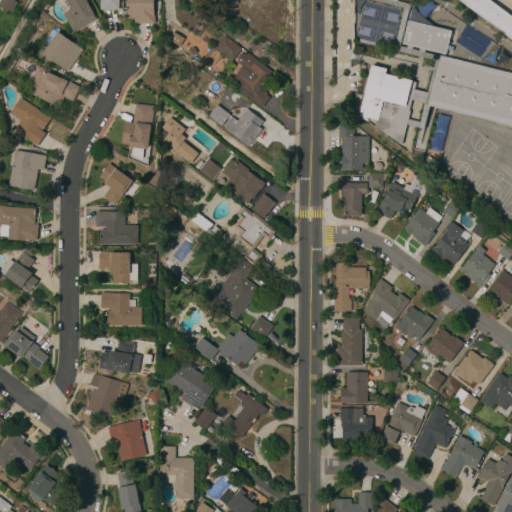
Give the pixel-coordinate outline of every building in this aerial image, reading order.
[(0,0),(12,0),(16,2),(10,13),(0,7),(0,0)] [(86,0),(95,16),(96,20),(73,32),(63,13),(71,9),(66,0),(86,0)] [(99,10),(99,0),(118,0),(118,10),(99,10)] [(153,0),(153,24),(133,23),(133,18),(126,18),(126,0),(153,0)] [(406,48),(407,46),(402,44),(408,21),(451,31),(445,55),(425,50),(424,53),(511,74),(511,126),(429,106),(423,130),(407,126),(402,145),(376,126),(377,121),(359,116),(360,115),(358,115),(363,93),(365,94),(372,66),(386,69),(385,75),(416,82),(414,90),(427,93),(435,61),(392,51),(403,9),(367,0),(397,0),(397,1),(410,4),(400,46),(406,48)] [(487,0),(511,18),(511,41),(457,0),(487,0)] [(51,28),(57,32),(58,32),(83,50),(67,72),(42,54),(48,46),(42,41),(51,28)] [(170,41),(176,33),(183,37),(178,46),(170,41)] [(240,49),(231,62),(214,49),(217,45),(215,44),(217,42),(218,43),(223,36),(240,49)] [(261,107),(229,84),(242,66),(234,61),(239,55),(247,53),(272,72),(259,89),(269,96),(261,107)] [(23,62),(25,58),(35,63),(32,71),(24,67),(22,70),(14,66),(17,59),(23,62)] [(72,101),(63,97),(59,107),(32,95),(35,88),(30,86),(33,80),(30,79),(36,66),(50,72),(49,73),(79,87),(72,101)] [(50,118),(43,129),(42,129),(41,131),(45,133),(36,146),(12,130),(19,120),(9,114),(19,98),(50,118)] [(153,106),(147,149),(143,149),(141,159),(132,155),(133,148),(129,147),(129,144),(121,144),(123,122),(133,123),(135,104),(153,106)] [(221,126),(208,116),(216,105),(229,115),(221,126)] [(262,121),(258,127),(261,129),(248,147),(223,127),(231,117),(235,119),(233,122),(234,123),(239,117),(238,117),(243,110),(244,111),(245,109),(262,121)] [(366,161),(363,161),(362,172),(338,172),(339,152),(340,152),(340,144),(341,144),(342,138),(338,138),(338,125),(350,125),(354,128),(353,137),(367,137),(366,161)] [(161,130),(173,134),(167,144),(159,139),(157,138),(159,134),(161,130)] [(43,170),(37,169),(33,191),(8,186),(14,150),(45,156),(43,170)] [(222,170),(231,160),(237,165),(238,164),(264,184),(257,194),(270,204),(262,214),(228,188),(230,184),(221,177),(215,185),(198,172),(199,171),(197,170),(203,162),(204,163),(208,159),(222,170)] [(115,205),(102,197),(109,187),(104,184),(105,182),(99,177),(108,164),(132,181),(115,205)] [(382,189),(368,188),(368,174),(383,174),(382,189)] [(421,196),(419,195),(406,220),(397,215),(398,214),(394,212),(391,219),(377,212),(391,182),(403,188),(405,184),(409,186),(414,176),(420,179),(419,181),(427,185),(421,196)] [(367,189),(368,189),(368,195),(361,195),(361,216),(344,216),(344,204),(343,204),(343,195),(341,195),(341,184),(367,184),(367,189)] [(374,204),(369,202),(373,191),(378,193),(374,204)] [(451,219),(442,212),(450,201),(459,208),(451,219)] [(0,206),(35,210),(34,225),(38,225),(36,240),(24,239),(24,241),(7,239),(7,237),(0,236),(0,206)] [(262,224),(264,222),(276,232),(268,240),(264,236),(253,249),(261,256),(253,267),(242,258),(249,249),(236,238),(240,233),(233,227),(240,219),(236,216),(243,207),(262,224)] [(441,217),(437,222),(438,223),(432,232),(434,233),(424,246),(414,239),(415,237),(409,233),(409,234),(404,230),(403,229),(418,208),(424,213),(428,208),(441,217)] [(137,246),(99,246),(99,230),(105,230),(105,227),(95,227),(95,211),(108,211),(108,212),(124,212),(124,225),(137,225),(137,246)] [(213,237),(194,223),(200,216),(218,229),(213,237)] [(480,238),(470,231),(475,224),(474,223),(477,218),(479,219),(478,221),(488,228),(480,238)] [(453,265),(442,257),(441,258),(431,250),(452,223),(463,232),(458,237),(468,245),(453,265)] [(511,252),(506,260),(497,253),(495,251),(497,248),(500,250),(505,242),(511,246),(511,252)] [(29,293),(4,275),(5,275),(0,272),(9,260),(13,263),(22,252),(27,246),(34,251),(30,257),(33,260),(27,270),(32,273),(30,275),(38,281),(29,293)] [(492,256),(488,261),(494,265),(488,274),(490,276),(480,289),(476,286),(477,284),(460,271),(475,251),(481,255),(485,250),(492,256)] [(136,281),(129,281),(129,284),(112,283),(112,275),(109,275),(109,268),(98,268),(98,252),(129,252),(129,264),(137,264),(136,281)] [(235,320),(217,306),(218,305),(213,301),(214,299),(212,297),(241,258),(252,267),(244,278),(258,289),(235,320)] [(365,272),(368,272),(368,289),(349,289),(349,297),(350,297),(350,312),(333,312),(333,298),(336,298),(336,264),(349,264),(349,268),(365,268),(365,272)] [(511,305),(510,308),(501,301),(500,303),(486,293),(502,272),(511,279),(511,305)] [(396,297),(399,294),(410,302),(394,321),(393,320),(389,325),(378,318),(375,321),(363,311),(373,296),(370,294),(376,286),(375,285),(379,279),(392,289),(390,292),(396,297)] [(141,307),(141,326),(105,325),(105,311),(109,311),(110,309),(100,308),(100,293),(112,293),(128,293),(128,307),(137,307),(141,307)] [(0,308),(5,301),(21,313),(0,340),(0,308)] [(418,312),(418,311),(424,315),(425,314),(434,321),(419,340),(413,336),(410,340),(394,328),(399,322),(411,307),(418,312)] [(264,339),(250,329),(258,317),(272,326),(264,339)] [(358,330),(362,330),(362,365),(338,366),(338,347),(341,347),(341,330),(343,330),(343,319),(358,319),(358,330)] [(33,337),(30,341),(39,347),(38,349),(48,357),(38,370),(26,361),(27,360),(22,356),(21,358),(2,345),(5,342),(14,329),(17,331),(20,327),(33,337)] [(442,330),(443,329),(450,335),(449,336),(450,337),(451,335),(455,338),(456,337),(464,343),(449,364),(438,356),(436,359),(429,353),(430,352),(425,349),(440,329),(442,330)] [(258,345),(255,349),(256,350),(245,365),(241,361),(236,367),(217,353),(212,361),(195,348),(202,338),(216,349),(228,333),(233,337),(238,330),(258,345)] [(98,369),(101,352),(109,353),(109,351),(116,352),(118,341),(134,343),(133,345),(141,346),(140,355),(137,373),(129,372),(129,374),(98,369)] [(406,366),(398,360),(407,348),(415,355),(406,366)] [(482,359),(484,358),(493,365),(479,385),(475,382),(474,383),(472,382),(470,385),(465,381),(454,373),(470,350),(482,359)] [(180,360),(216,384),(200,409),(163,385),(180,360)] [(436,390),(427,384),(427,383),(419,377),(428,366),(444,378),(436,390)] [(383,381),(383,370),(398,370),(398,381),(383,381)] [(366,404),(341,403),(341,390),(346,390),(346,372),(367,373),(366,404)] [(93,388),(87,386),(88,385),(92,373),(127,384),(122,403),(116,401),(110,417),(86,410),(93,388)] [(507,379),(509,375),(511,377),(511,408),(498,399),(491,409),(480,401),(499,373),(507,379)] [(467,415),(458,408),(461,405),(453,400),(460,389),(477,400),(467,415)] [(245,396),(246,394),(268,409),(262,417),(259,414),(241,439),(221,424),(227,416),(233,421),(243,407),(240,406),(243,402),(233,396),(238,390),(245,396)] [(409,408),(409,407),(414,409),(415,407),(424,411),(420,419),(422,420),(414,437),(403,432),(401,436),(399,435),(394,445),(380,439),(397,402),(409,408)] [(446,447),(445,447),(444,448),(435,444),(427,460),(412,452),(434,405),(445,410),(441,417),(446,420),(444,425),(454,429),(446,447)] [(205,431),(194,423),(205,408),(216,416),(205,431)] [(355,416),(371,416),(371,425),(370,425),(370,445),(341,445),(341,439),(343,439),(343,423),(339,423),(339,409),(355,409),(355,416)] [(146,455),(120,461),(115,439),(110,441),(107,427),(138,420),(146,455)] [(0,447),(14,429),(25,438),(22,443),(24,444),(26,440),(31,444),(32,443),(42,451),(37,458),(38,459),(30,470),(14,459),(6,470),(0,465),(0,447)] [(474,470),(464,465),(462,468),(461,468),(456,478),(441,470),(459,436),(471,442),(469,445),(483,452),(474,470)] [(192,459),(173,458),(173,447),(159,447),(159,483),(174,483),(174,498),(192,498),(192,459)] [(511,470),(493,506),(477,498),(478,496),(480,497),(485,488),(484,487),(487,483),(477,478),(487,459),(495,464),(497,460),(501,461),(504,454),(511,458),(511,470)] [(30,493),(31,491),(28,489),(46,465),(58,474),(54,481),(56,482),(52,488),(61,495),(53,507),(42,499),(39,503),(31,497),(30,493)] [(133,484),(135,484),(139,511),(126,511),(125,507),(121,508),(117,488),(119,488),(116,472),(130,469),(131,474),(133,484)] [(511,511),(496,511),(495,511),(511,476),(511,511)] [(235,494),(239,488),(245,493),(242,496),(245,498),(248,493),(253,496),(249,501),(260,510),(258,511),(233,511),(217,500),(226,488),(235,494)] [(372,508),(367,508),(367,511),(334,511),(334,499),(351,499),(351,503),(357,503),(358,493),(372,493),(372,508)] [(0,511),(0,498),(11,507),(9,509),(12,511),(0,511)] [(401,511),(402,511),(403,511),(375,511),(384,500),(397,509),(394,511),(401,511)] [(20,504),(18,503),(19,501),(27,507),(26,509),(24,508),(21,511),(16,511),(15,511),(20,504)] [(210,511),(196,511),(202,503),(212,510),(210,511)]
